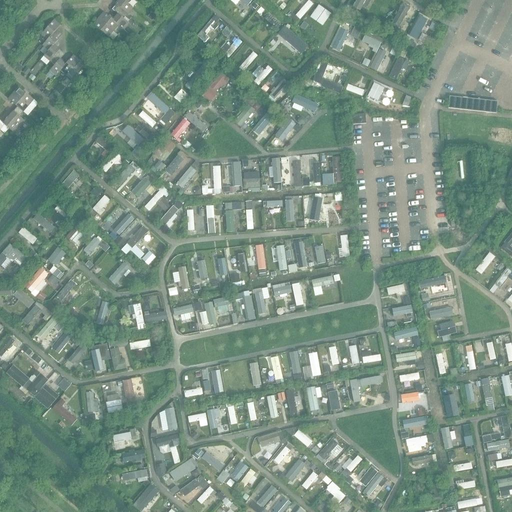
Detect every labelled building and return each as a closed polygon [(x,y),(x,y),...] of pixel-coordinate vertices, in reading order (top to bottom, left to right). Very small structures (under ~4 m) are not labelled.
[(132,8),(127,4),(122,0),(118,0),(111,10),(116,14),(117,14),(121,10),(127,15),(127,14),(132,8)] [(228,0),(225,4),(229,8),(236,0),(228,0)] [(356,0),(354,7),(360,10),(363,5),(366,6),(369,0),(356,0)] [(381,0),(375,13),(380,15),(388,0),(381,0)] [(274,3),(284,11),(287,8),(280,3),(276,1),(274,3)] [(299,20),(313,4),(309,1),(295,16),(290,12),(287,15),(296,23),(299,19),(299,20)] [(397,28),(409,6),(402,2),(398,8),(400,9),(391,25),(397,28)] [(131,18),(127,14),(127,15),(121,10),(117,14),(116,14),(112,20),(111,20),(118,25),(118,26),(123,30),(128,24),(127,23),(131,18)] [(111,20),(112,20),(103,12),(97,19),(113,32),(118,26),(118,25),(111,20)] [(281,25),(268,14),(264,19),(277,30),(281,25)] [(215,15),(197,36),(205,43),(209,39),(205,35),(216,23),(219,19),(215,15)] [(511,16),(507,15),(492,45),(507,52),(511,41),(511,16)] [(107,38),(113,32),(97,19),(92,25),(107,38)] [(46,40),(55,31),(59,25),(53,20),(40,35),(46,40)] [(322,34),(307,22),(303,26),(318,39),(322,34)] [(354,27),(350,36),(357,39),(361,30),(354,27)] [(307,46),(286,28),(280,36),(300,54),(307,46)] [(342,30),(333,48),(339,51),(345,38),(347,39),(348,37),(346,36),(348,33),(342,30)] [(53,45),(61,36),(55,31),(46,40),(41,46),(47,51),(48,51),(53,45)] [(425,37),(414,32),(412,36),(409,34),(406,40),(409,41),(409,43),(411,44),(412,43),(415,44),(414,45),(421,48),(424,42),(423,41),(425,37)] [(382,45),(384,40),(375,36),(374,37),(367,33),(366,37),(365,36),(362,41),(369,44),(368,47),(371,48),(372,46),(374,47),(372,51),(376,53),(380,44),(382,45)] [(228,58),(242,42),(237,39),(229,48),(228,47),(226,49),(227,50),(224,54),(228,58)] [(64,54),(53,45),(48,51),(47,51),(43,56),(49,61),(54,56),(59,60),(64,54)] [(394,46),(390,54),(395,56),(399,49),(394,46)] [(376,71),(386,53),(379,50),(370,68),(376,71)] [(244,72),(257,56),(253,52),(239,68),(244,72)] [(65,65),(64,64),(59,60),(54,56),(49,61),(53,65),(49,71),(55,77),(60,71),(59,71),(65,65)] [(66,76),(78,61),(72,56),(64,64),(65,65),(59,71),(60,71),(66,76)] [(398,57),(389,77),(395,81),(402,68),(406,70),(409,63),(405,61),(405,60),(398,57)] [(191,91),(209,70),(210,71),(214,66),(207,60),(203,65),(185,86),(191,91)] [(78,61),(66,76),(72,81),(84,66),(78,61)] [(320,62),(313,82),(320,84),(328,65),(320,62)] [(258,86),(272,70),(268,66),(264,71),(259,67),(252,75),(257,79),(254,82),(258,86)] [(212,95),(224,81),(227,83),(229,80),(222,74),(208,91),(212,95)] [(321,87),(340,95),(343,88),(324,80),(321,87)] [(374,80),(367,99),(372,101),(378,86),(383,88),(384,84),(374,80)] [(283,81),(270,96),(274,100),(288,84),(283,81)] [(364,91),(348,85),(346,90),(362,96),(364,91)] [(13,93),(28,106),(33,100),(18,87),(13,93)] [(22,112),(28,106),(13,93),(7,99),(16,107),(22,112)] [(310,102),(292,93),(289,100),(307,108),(310,102)] [(173,112),(153,95),(149,99),(166,114),(168,112),(171,115),(173,112)] [(260,107),(256,103),(256,102),(251,97),(246,97),(240,96),(239,103),(248,104),(257,111),(260,107)] [(406,96),(402,106),(408,107),(411,98),(406,96)] [(449,97),(448,107),(448,109),(496,114),(497,102),(449,97)] [(241,127),(254,111),(248,106),(234,122),(241,127)] [(19,117),(22,112),(16,107),(7,117),(19,127),(24,121),(19,117)] [(156,123),(143,111),(139,116),(152,128),(156,123)] [(207,127),(188,112),(184,117),(203,132),(207,127)] [(266,114),(252,131),(257,136),(266,125),(267,127),(269,124),(268,123),(272,119),(266,114)] [(14,134),(19,127),(7,117),(2,123),(2,124),(0,126),(0,130),(4,134),(8,129),(14,134)] [(184,119),(171,135),(176,139),(190,124),(184,119)] [(287,122),(277,135),(283,139),(293,126),(287,122)] [(142,139),(127,125),(123,130),(124,130),(121,134),(132,143),(135,140),(138,143),(142,139)] [(149,135),(138,126),(135,129),(146,139),(147,138),(151,141),(154,137),(151,134),(149,135)] [(186,144),(193,139),(190,134),(182,139),(186,144)] [(115,149),(100,137),(96,143),(105,150),(101,156),(106,159),(110,154),(111,154),(115,149)] [(162,141),(153,153),(159,157),(163,153),(166,155),(171,149),(168,147),(171,143),(166,139),(163,142),(162,141)] [(116,153),(101,169),(105,173),(120,156),(116,153)] [(332,158),(334,183),(341,183),(340,157),(332,158)] [(177,158),(165,172),(170,175),(172,173),(174,175),(183,165),(180,163),(181,162),(177,158)] [(280,181),(279,158),(273,159),(273,161),(270,161),(270,167),(273,167),(274,171),(268,171),(269,182),(280,181)] [(93,168),(97,172),(101,167),(104,163),(100,160),(97,164),(97,163),(93,168)] [(159,161),(154,167),(159,171),(164,165),(159,161)] [(292,162),(294,184),(293,184),(293,188),(294,187),(295,189),(300,189),(300,187),(301,187),(299,161),(292,162)] [(129,165),(115,181),(120,186),(135,170),(129,165)] [(191,167),(178,182),(183,187),(196,171),(191,167)] [(213,167),(214,189),(221,189),(220,167),(213,167)] [(242,186),(241,168),(233,168),(234,179),(232,179),(232,183),(234,183),(234,186),(242,186)] [(74,171),(60,187),(65,192),(79,176),(74,171)] [(148,175),(130,194),(134,199),(136,197),(137,198),(139,196),(138,194),(143,188),(149,193),(154,187),(149,182),(152,179),(148,175)] [(260,179),(243,180),(244,189),(248,189),(248,191),(252,191),(252,192),(260,192),(260,188),(260,179)] [(162,188),(144,207),(149,211),(166,192),(162,188)] [(105,196),(93,209),(100,216),(105,211),(102,208),(110,200),(105,196)] [(320,216),(319,204),(331,203),(331,206),(335,206),(335,203),(342,203),(342,196),(312,199),(313,206),(311,206),(311,210),(313,209),(314,216),(320,216)] [(282,200),(264,203),(265,208),(283,205),(282,200)] [(232,218),(231,204),(225,204),(227,230),(233,230),(232,220),(234,220),(234,218),(232,218)] [(71,216),(58,205),(55,209),(68,220),(71,216)] [(173,206),(159,222),(164,227),(178,210),(173,206)] [(224,209),(205,210),(205,215),(206,215),(206,220),(213,219),(213,215),(224,215),(224,209)] [(54,227),(38,214),(33,219),(44,228),(43,230),(45,232),(47,230),(55,237),(60,231),(55,226),(54,227)] [(128,217),(111,235),(115,239),(132,220),(128,217)] [(81,222),(67,238),(71,242),(85,226),(81,222)] [(143,226),(127,244),(132,249),(148,231),(143,226)] [(37,239),(23,228),(19,233),(33,245),(37,239)] [(511,248),(510,246),(511,243),(511,232),(504,243),(507,245),(503,250),(511,257),(511,248)] [(43,235),(40,240),(47,246),(50,242),(49,241),(49,240),(43,235)] [(349,256),(347,236),(340,236),(342,251),(340,251),(340,254),(342,254),(343,257),(349,256)] [(154,239),(142,251),(146,256),(142,260),(147,265),(164,248),(159,243),(158,244),(154,239)] [(315,242),(320,264),(326,263),(321,241),(315,242)] [(95,242),(83,254),(88,258),(99,246),(95,242)] [(215,243),(204,245),(206,254),(216,252),(215,243)] [(10,245),(0,255),(0,266),(0,267),(9,256),(14,260),(13,261),(21,267),(28,259),(16,249),(15,249),(10,245)] [(298,246),(302,267),(308,266),(304,245),(298,246)] [(278,250),(282,272),(288,270),(284,249),(278,250)] [(39,256),(32,250),(28,255),(31,258),(31,259),(34,261),(35,260),(36,261),(39,259),(37,257),(39,256)] [(57,251),(48,262),(52,266),(62,254),(57,251)] [(491,252),(478,269),(487,276),(493,268),(491,267),(498,258),(491,252)] [(258,254),(263,275),(269,274),(264,253),(258,254)] [(239,258),(243,279),(249,278),(245,257),(239,258)] [(219,262),(224,283),(229,282),(225,261),(219,262)] [(125,263),(111,279),(115,283),(129,266),(125,263)] [(199,266),(203,287),(209,286),(205,265),(199,266)] [(41,268),(30,281),(34,286),(33,287),(32,285),(29,289),(35,294),(44,285),(39,280),(46,272),(41,268)] [(51,273),(57,279),(58,278),(59,279),(63,276),(61,274),(62,273),(56,268),(51,273)] [(179,270),(183,292),(189,290),(185,269),(179,270)] [(511,272),(508,269),(495,284),(500,288),(511,272)] [(445,276),(418,282),(420,289),(447,283),(445,276)] [(332,277),(312,281),(313,287),(326,284),(326,287),(331,286),(330,284),(333,283),(332,277)] [(71,280),(57,297),(62,301),(68,294),(69,294),(71,293),(70,292),(76,284),(71,280)] [(264,283),(266,294),(272,293),(270,282),(264,283)] [(302,304),(298,284),(292,285),(296,305),(302,304)] [(403,285),(387,289),(388,295),(405,292),(403,285)] [(290,286),(272,290),(274,295),(291,292),(290,286)] [(34,302),(19,289),(11,287),(0,288),(0,296),(11,296),(14,296),(29,309),(34,302)] [(255,293),(258,311),(264,310),(262,298),(263,298),(263,295),(262,295),(261,292),(255,293)] [(255,316),(251,296),(246,297),(248,308),(243,309),(244,318),(249,317),(255,316)] [(230,297),(213,300),(215,308),(231,304),(230,297)] [(103,302),(97,324),(102,325),(106,313),(109,314),(111,309),(107,308),(108,304),(103,302)] [(433,320),(430,302),(423,303),(426,321),(430,321),(431,323),(428,326),(439,336),(437,337),(441,340),(442,339),(443,340),(448,335),(433,320)] [(205,304),(209,325),(216,324),(212,303),(205,304)] [(144,324),(140,304),(133,306),(135,314),(132,315),(133,319),(136,319),(138,330),(147,328),(146,324),(144,324)] [(191,305),(173,310),(175,315),(192,311),(191,305)] [(35,306),(22,321),(28,326),(34,318),(36,319),(42,312),(40,311),(41,310),(35,306)] [(411,306),(392,310),(393,316),(412,313),(411,306)] [(165,312),(144,316),(145,324),(167,320),(165,312)] [(11,319),(17,325),(21,320),(21,319),(18,316),(17,316),(15,315),(11,319)] [(56,322),(63,326),(66,322),(60,317),(56,322)] [(47,324),(34,339),(39,344),(52,329),(47,324)] [(415,330),(399,334),(400,340),(417,335),(415,330)] [(66,332),(52,349),(58,353),(64,345),(67,347),(72,341),(69,339),(71,337),(66,332)] [(9,336),(0,347),(0,356),(1,357),(5,352),(10,356),(17,349),(12,345),(15,341),(9,336)] [(121,360),(118,348),(128,346),(127,339),(108,343),(114,371),(127,369),(125,359),(121,360)] [(149,340),(129,344),(131,351),(151,347),(149,340)] [(486,344),(490,360),(496,359),(492,343),(486,344)] [(82,344),(68,360),(74,364),(87,349),(82,344)] [(466,347),(470,369),(476,368),(472,345),(466,347)] [(25,346),(22,350),(29,356),(33,352),(25,346)] [(329,348),(332,365),(338,364),(335,347),(329,348)] [(91,351),(95,369),(101,368),(97,350),(91,351)] [(311,351),(314,369),(320,368),(317,350),(311,351)] [(363,364),(381,361),(380,355),(371,356),(371,351),(361,353),(362,358),(363,364)] [(413,353),(396,355),(397,362),(406,360),(407,364),(415,363),(415,359),(422,358),(421,352),(413,354),(413,353)] [(35,354),(31,358),(38,364),(42,360),(35,354)] [(292,355),(295,373),(301,371),(298,354),(292,355)] [(343,368),(362,365),(360,358),(360,359),(360,357),(347,359),(346,354),(341,355),(343,368)] [(436,355),(440,375),(445,374),(441,354),(436,355)] [(272,359),(275,377),(281,375),(278,358),(272,359)] [(91,361),(84,362),(86,372),(93,370),(91,361)] [(253,363),(256,381),(262,379),(259,362),(253,363)] [(29,379),(13,366),(6,374),(23,388),(23,387),(34,397),(49,381),(40,374),(36,371),(29,379)] [(243,383),(240,366),(234,367),(237,384),(243,383)] [(224,394),(220,369),(213,371),(215,380),(211,380),(212,389),(215,389),(216,395),(224,394)] [(511,371),(506,373),(502,374),(502,377),(501,377),(505,395),(510,393),(507,376),(511,375),(511,376),(511,371)] [(418,373),(399,376),(400,382),(419,379),(418,373)] [(350,381),(354,403),(360,402),(358,387),(383,383),(381,376),(359,380),(357,381),(356,380),(350,381)] [(64,379),(58,386),(65,392),(71,385),(64,379)] [(493,405),(489,384),(488,379),(481,381),(482,385),(482,386),(486,406),(493,405)] [(123,382),(127,403),(128,409),(147,406),(146,400),(135,402),(131,380),(123,382)] [(326,385),(331,409),(336,408),(334,397),(337,396),(334,384),(326,385)] [(35,398),(48,409),(59,396),(46,385),(35,398)] [(306,389),(310,412),(318,410),(314,388),(306,389)] [(466,390),(469,407),(475,406),(473,395),(477,394),(476,388),(466,390)] [(202,389),(184,392),(185,398),(203,394),(202,389)] [(86,393),(88,413),(99,412),(97,399),(94,400),(93,392),(86,393)] [(421,392),(401,395),(402,402),(422,399),(421,392)] [(452,412),(448,394),(442,395),(446,413),(452,412)] [(287,396),(290,413),(295,412),(292,395),(287,396)] [(109,413),(126,410),(125,403),(124,403),(123,398),(111,400),(112,406),(108,406),(109,413)] [(52,409),(72,426),(76,421),(61,408),(65,402),(61,399),(52,409)] [(246,400),(250,421),(256,420),(252,399),(246,400)] [(267,400),(270,417),(276,416),(273,399),(267,400)] [(227,404),(231,425),(237,424),(233,403),(227,404)] [(208,411),(211,429),(217,428),(214,410),(208,411)] [(177,431),(173,411),(168,413),(169,421),(167,421),(168,426),(170,426),(171,432),(177,431)] [(205,414),(188,417),(189,423),(199,421),(200,427),(207,426),(206,420),(205,414)] [(511,438),(507,416),(500,417),(503,431),(502,431),(502,434),(504,434),(505,439),(511,438)] [(428,417),(403,422),(404,428),(429,423),(428,417)] [(469,425),(463,426),(465,437),(471,436),(469,425)] [(441,429),(445,451),(451,450),(447,428),(441,429)] [(277,432),(258,438),(261,448),(280,442),(277,432)] [(310,442),(298,432),(294,436),(306,447),(310,442)] [(130,433),(113,436),(114,443),(132,439),(130,433)] [(483,444),(501,439),(500,433),(490,436),(490,435),(482,437),(483,444)] [(426,436),(428,443),(433,442),(433,441),(435,441),(433,435),(432,435),(426,436)] [(177,436),(156,441),(158,447),(169,444),(174,464),(180,463),(176,446),(180,445),(177,436)] [(426,436),(406,440),(407,447),(417,445),(417,447),(426,446),(425,443),(427,443),(426,436)] [(332,439),(316,457),(322,463),(322,462),(329,469),(332,466),(328,462),(327,462),(324,460),(325,459),(326,460),(330,456),(328,455),(338,444),(332,439)] [(489,451),(511,445),(511,439),(488,444),(489,451)] [(288,444),(274,461),(279,465),(293,448),(288,444)] [(204,454),(198,449),(194,454),(200,459),(204,454)] [(144,451),(122,455),(123,461),(124,461),(124,462),(130,460),(135,458),(136,461),(141,460),(141,458),(145,458),(144,451)] [(223,466),(207,453),(203,458),(220,471),(223,466)] [(435,455),(412,459),(413,466),(436,462),(435,455)] [(358,456),(342,474),(347,478),(351,474),(350,473),(362,460),(358,456)] [(511,459),(495,462),(496,468),(507,467),(507,469),(511,468),(511,459)] [(189,460),(169,473),(175,482),(195,469),(189,460)] [(299,460),(288,473),(293,477),(304,464),(299,460)] [(242,462),(232,475),(237,479),(247,466),(242,462)] [(454,472),(472,469),(471,463),(460,465),(459,462),(453,463),(454,472)] [(336,464),(332,468),(338,475),(342,471),(340,469),(341,468),(336,464)] [(371,468),(359,483),(364,487),(376,472),(371,468)] [(149,469),(122,475),(123,481),(138,478),(139,483),(147,481),(147,477),(150,477),(149,469)] [(224,469),(219,476),(225,480),(230,473),(224,469)] [(250,470),(239,485),(244,488),(246,485),(248,487),(250,484),(248,483),(255,473),(250,470)] [(313,472),(302,486),(306,490),(313,482),(315,483),(318,479),(316,478),(318,476),(313,472)] [(331,481),(321,472),(318,476),(327,485),(331,481)] [(378,473),(363,492),(369,497),(375,489),(378,491),(381,487),(387,481),(378,473)] [(444,501),(439,475),(432,476),(436,495),(430,496),(431,502),(437,501),(437,502),(444,501)] [(185,497),(200,486),(203,489),(208,484),(200,476),(196,480),(196,479),(180,491),(185,497)] [(511,478),(497,481),(498,488),(511,485),(511,478)] [(458,490),(475,487),(474,481),(463,483),(463,480),(456,482),(456,483),(447,485),(448,490),(457,488),(458,490)] [(337,506),(345,496),(339,491),(340,489),(332,482),(328,487),(328,488),(326,490),(335,497),(331,501),(337,506)] [(149,487),(134,505),(142,511),(156,494),(149,487)] [(210,487),(197,500),(201,505),(210,495),(212,497),(216,493),(210,487)] [(266,504),(276,493),(271,489),(266,496),(264,494),(262,497),(264,498),(262,501),(266,504)] [(456,510),(479,506),(478,500),(467,502),(466,494),(458,496),(458,497),(453,498),(454,504),(455,504),(456,510)] [(227,499),(222,505),(228,511),(234,506),(227,499)] [(283,511),(290,504),(286,500),(275,511),(283,511)]
